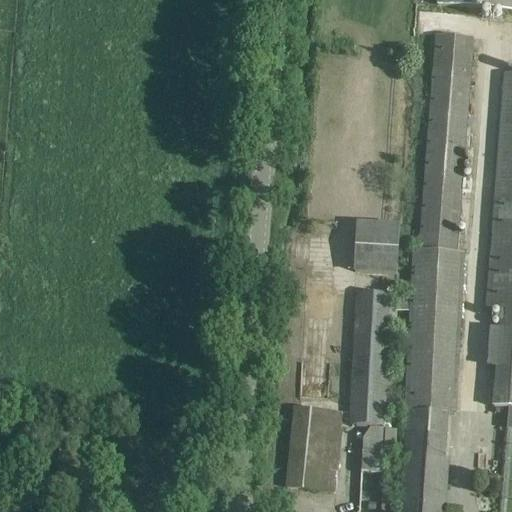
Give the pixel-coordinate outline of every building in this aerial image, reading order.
[(511,0),(438,0),(438,7),(511,11),(511,0)] [(398,511),(442,511),(448,431),(443,431),(450,333),(461,333),(466,254),(454,253),(471,40),(438,38),(421,251),(412,250),(403,412),(406,413),(398,511)] [(511,76),(503,76),(485,303),(497,313),(499,313),(492,408),(511,410),(511,76)] [(399,228),(358,226),(356,271),(398,273),(399,228)] [(390,295),(361,293),(350,422),(380,425),(390,295)] [(341,416),(295,410),(285,489),(335,496),(336,483),(334,482),(335,473),(337,473),(342,432),(340,432),(341,416)] [(155,419),(155,423),(175,424),(175,421),(176,414),(155,413),(155,419)] [(361,472),(382,475),(386,432),(371,431),(362,440),(361,472)]
